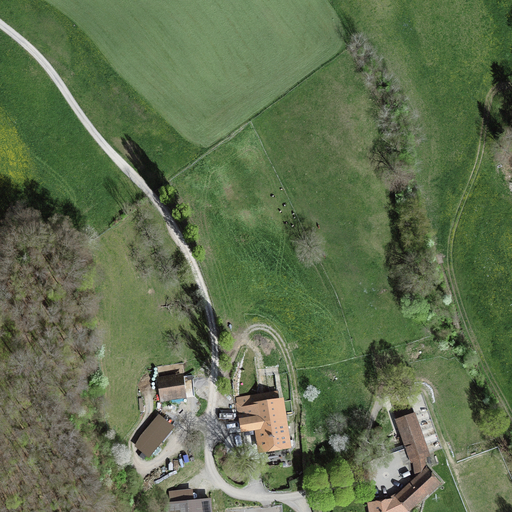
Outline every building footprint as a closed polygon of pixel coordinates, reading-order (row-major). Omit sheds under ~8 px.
[(179,375),(156,379),(159,397),(182,393),(179,375)] [(254,394),(236,397),(241,429),(258,426),(261,448),(285,445),(279,398),(256,402),(254,394)] [(412,459),(414,465),(424,462),(421,455),(427,453),(410,406),(394,411),(412,459)] [(171,427),(155,414),(130,443),(146,456),(171,427)] [(426,469),(424,462),(414,465),(419,476),(398,495),(392,499),(393,511),(402,511),(409,508),(437,481),(426,469)] [(211,511),(211,499),(165,503),(166,511),(211,511)] [(393,511),(392,499),(369,503),(370,511),(393,511)]
